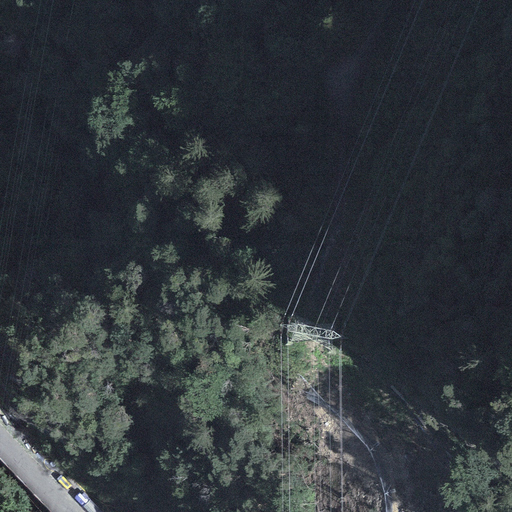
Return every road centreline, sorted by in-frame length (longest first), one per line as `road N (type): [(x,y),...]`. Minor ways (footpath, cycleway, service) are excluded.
road 1 (primary): [(429,0),(317,511)]
road 2 (track): [(391,0),(350,120),(343,222)]
